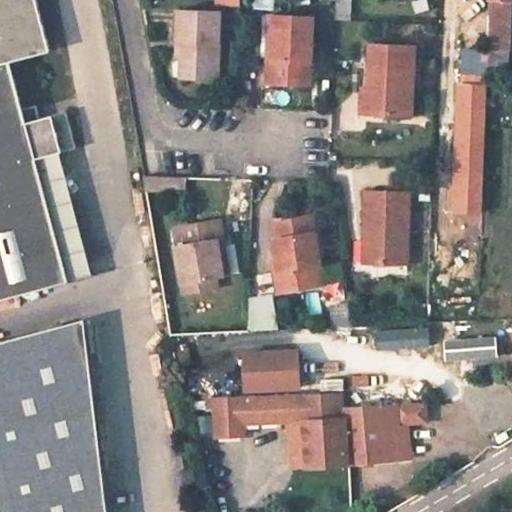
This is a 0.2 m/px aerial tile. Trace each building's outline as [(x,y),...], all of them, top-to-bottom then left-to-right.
[(26,106),(14,61),(53,51),(39,0),(0,0),(0,301),(72,282),(39,158),(64,152),(80,148),(70,110),(43,117),(39,103),(26,106)] [(489,0),(487,50),(508,51),(509,0),(489,0)] [(216,76),(218,9),(177,7),(175,38),(181,39),(179,74),(216,76)] [(268,55),(267,81),(309,82),(312,17),(275,16),(273,55),(268,55)] [(416,44),(372,42),(370,84),(377,84),(375,112),(412,114),(416,44)] [(370,84),(365,84),(363,111),(375,112),(377,84),(370,84)] [(484,144),(464,144),(460,208),(482,208),(484,144)] [(39,158),(72,282),(96,276),(64,152),(39,158)] [(411,192),(378,191),(368,190),(366,239),(376,239),(375,262),(409,263),(411,192)] [(277,240),(282,271),(277,271),(281,291),(314,286),(310,267),(317,266),(319,266),(322,265),(313,214),(276,220),(280,239),(277,240)] [(225,277),(219,239),(226,238),(223,219),(179,225),(182,245),(176,246),(184,283),(218,278),(225,277)] [(232,275),(226,238),(219,239),(225,277),(232,275)] [(375,262),(376,239),(366,239),(366,262),(375,262)] [(322,285),(319,266),(317,266),(310,267),(314,286),(322,285)] [(186,295),(220,289),(218,278),(184,283),(186,295)] [(99,511),(79,322),(0,341),(0,511),(99,511)] [(500,334),(453,341),(456,360),(503,352),(500,334)] [(249,386),(300,385),(298,349),(248,350),(249,386)] [(304,420),(306,465),(349,462),(345,408),(344,391),(302,394),(304,420)] [(214,405),(216,435),(244,433),(242,396),(207,398),(207,406),(214,405)] [(400,422),(428,421),(427,404),(345,408),(349,462),(388,458),(387,425),(400,424),(400,422)] [(293,421),(295,466),(306,465),(304,420),(293,421)]
